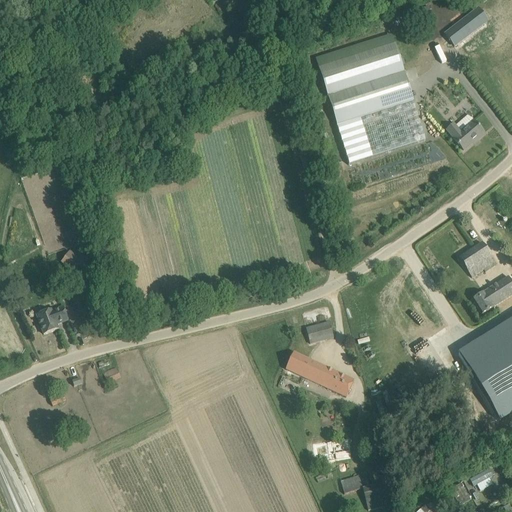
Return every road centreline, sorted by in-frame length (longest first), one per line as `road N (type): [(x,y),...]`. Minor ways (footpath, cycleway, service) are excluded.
road 1 (unclassified): [(0,388),(336,284)]
road 2 (unclassified): [(336,284),(268,0)]
road 3 (unclassified): [(336,284),(466,200),(511,158)]
